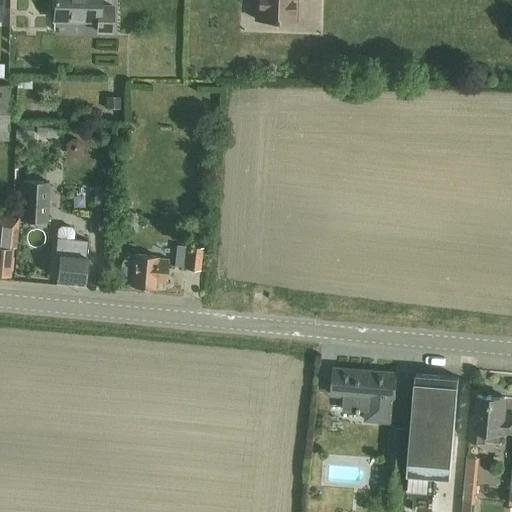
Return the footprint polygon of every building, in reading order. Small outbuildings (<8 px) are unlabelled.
[(113,31),(114,5),(101,4),(100,0),(55,0),(56,21),(100,21),(100,30),(113,31)] [(255,0),(255,19),(296,21),(296,0),(255,0)] [(17,74),(17,87),(31,87),(31,75),(17,74)] [(0,137),(9,137),(10,84),(0,83),(0,137)] [(105,96),(105,108),(119,108),(119,96),(105,96)] [(37,127),(36,134),(53,135),(54,128),(37,127)] [(17,128),(16,139),(34,140),(34,129),(17,128)] [(66,149),(70,155),(76,156),(81,152),(82,145),(79,140),(72,139),(67,143),(66,149)] [(21,180),(18,216),(18,219),(47,220),(49,181),(21,180)] [(94,186),(93,210),(107,210),(108,187),(94,186)] [(0,271),(9,273),(12,246),(16,247),(18,219),(18,216),(0,214),(0,271)] [(58,228),(55,254),(54,267),(58,267),(57,278),(84,281),(88,240),(75,239),(76,230),(72,226),(62,225),(58,228)] [(189,246),(186,268),(200,269),(202,248),(189,246)] [(120,264),(120,265),(120,266),(120,267),(121,268),(121,269),(121,270),(122,271),(122,272),(123,273),(124,273),(124,274),(125,275),(126,275),(127,276),(128,276),(129,276),(130,276),(132,277),(131,286),(155,288),(155,281),(166,282),(168,260),(157,259),(158,256),(134,254),(132,254),(131,254),(130,254),(129,254),(128,254),(127,255),(126,255),(125,256),(124,256),(123,257),(123,258),(122,259),(121,260),(121,261),(120,262),(120,263),(120,264)] [(393,423),(397,373),(335,368),(333,395),(345,396),(344,410),(357,411),(357,408),(367,409),(366,421),(393,423)] [(416,511),(432,511),(433,502),(436,477),(451,478),(459,378),(417,375),(407,500),(414,501),(413,511),(416,511)] [(473,418),(471,440),(483,442),(484,430),(503,432),(511,432),(511,417),(504,417),(506,398),(479,395),(477,418),(473,418)] [(409,427),(391,425),(388,466),(383,465),(381,492),(403,494),(405,468),(409,427)] [(467,456),(462,511),(475,511),(480,458),(467,456)]
